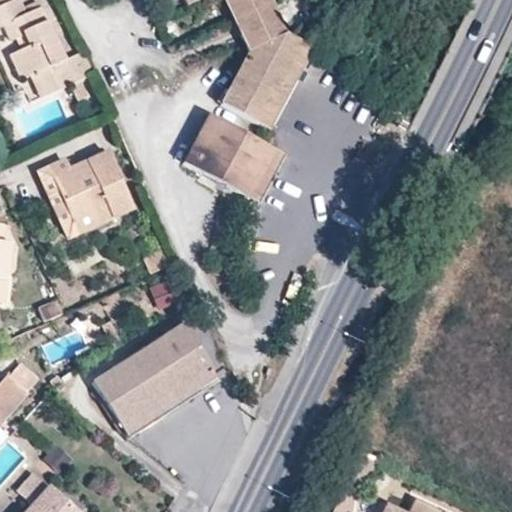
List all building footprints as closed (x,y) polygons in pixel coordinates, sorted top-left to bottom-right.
[(8,40),(13,38),(20,35),(26,46),(18,50),(6,55),(18,80),(28,75),(44,68),(51,84),(60,87),(68,84),(75,100),(85,96),(78,79),(92,73),(82,51),(63,60),(38,7),(24,13),(21,7),(17,0),(9,0),(0,4),(0,24),(1,24),(8,40)] [(24,13),(38,7),(35,0),(21,7),(24,13)] [(283,34),(266,0),(181,0),(184,5),(194,0),(221,0),(246,52),(221,99),(261,120),(302,44),(283,34)] [(26,46),(20,35),(13,38),(18,50),(26,46)] [(267,130),(310,49),(302,44),(261,120),(258,126),(267,130)] [(51,84),(44,68),(28,75),(38,97),(60,87),(51,84)] [(261,120),(221,99),(218,104),(258,126),(261,120)] [(247,199),(273,151),(206,115),(180,163),(247,199)] [(130,208),(105,151),(66,168),(62,160),(36,172),(66,237),(89,227),(83,213),(104,204),(110,217),(130,208)] [(255,203),(281,155),(273,151),(247,199),(255,203)] [(89,227),(110,217),(104,204),(83,213),(89,227)] [(168,265),(161,250),(141,259),(148,274),(168,265)] [(61,315),(56,303),(38,311),(44,322),(61,315)] [(209,370),(212,368),(182,322),(90,381),(120,428),(209,370)] [(0,361),(15,356),(8,342),(0,346),(0,361)] [(0,422),(26,393),(25,392),(37,379),(19,363),(7,376),(5,375),(0,380),(0,422)] [(127,438),(216,380),(209,370),(120,428),(127,438)] [(361,492),(374,462),(360,455),(346,484),(361,492)] [(31,505),(47,487),(31,473),(15,491),(31,505)] [(73,511),(47,487),(31,505),(24,511),(73,511)] [(438,511),(414,500),(407,511),(396,511),(385,507),(382,511),(438,511)]
